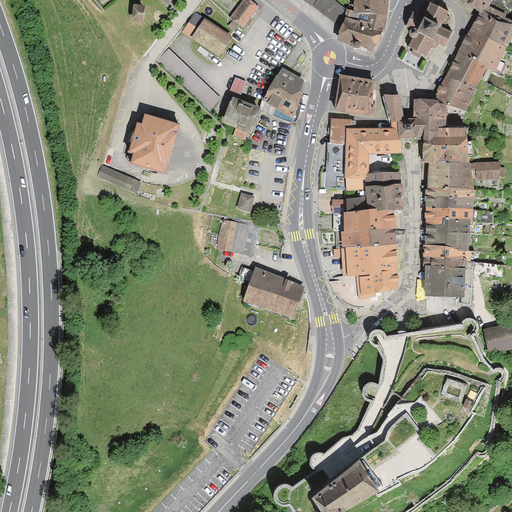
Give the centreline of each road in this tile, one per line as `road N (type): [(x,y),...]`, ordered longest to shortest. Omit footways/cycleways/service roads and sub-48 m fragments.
road 1 (motorway): [(31,511),(49,384),(50,271),(33,143),(0,24)]
road 2 (motorway): [(0,97),(30,308),(9,511)]
road 3 (secondary): [(330,345),(300,218),(328,58)]
road 4 (residential): [(330,345),(401,297),(408,276),(407,145)]
road 5 (secondary): [(218,511),(300,421),(319,391),(330,345)]
road 6 (residential): [(376,63),(410,80),(438,73),(461,23),(445,0)]
